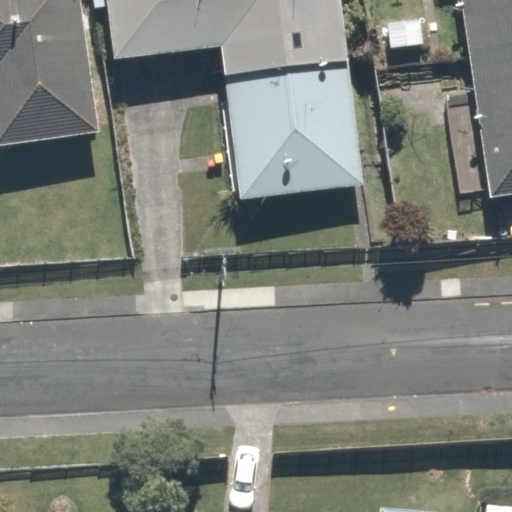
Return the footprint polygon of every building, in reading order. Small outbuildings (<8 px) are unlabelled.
[(0,0),(0,155),(104,144),(87,0),(0,0)] [(212,83),(346,63),(336,0),(112,0),(123,74),(215,60),(212,83)] [(511,0),(448,0),(470,211),(511,206),(511,0)] [(367,197),(346,63),(212,83),(227,213),(367,197)] [(208,511),(205,467),(174,469),(177,511),(208,511)] [(481,511),(370,503),(368,511),(481,511)]
